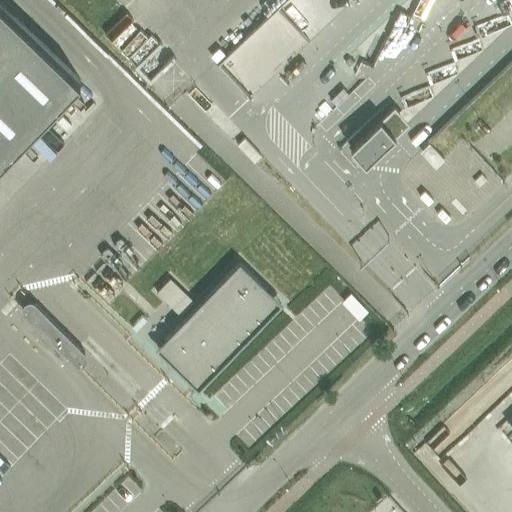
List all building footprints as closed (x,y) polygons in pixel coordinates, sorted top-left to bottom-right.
[(284,0),(219,60),(251,94),(351,0),(284,0)] [(0,162),(81,79),(0,1),(0,162)] [(426,101),(426,91),(406,91),(407,101),(426,101)] [(395,105),(351,147),(366,163),(406,125),(398,109),(395,105)] [(240,261),(165,339),(190,363),(181,372),(199,389),(274,312),(259,297),(260,296),(267,288),(240,261)] [(312,305),(324,318),(344,299),(332,286),(312,305)] [(26,313),(75,362),(85,351),(36,303),(26,313)]
